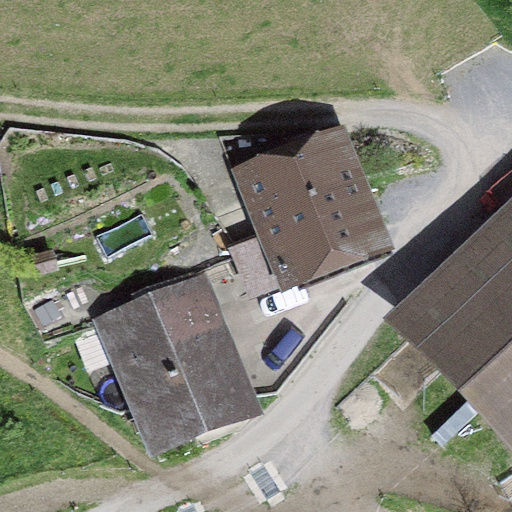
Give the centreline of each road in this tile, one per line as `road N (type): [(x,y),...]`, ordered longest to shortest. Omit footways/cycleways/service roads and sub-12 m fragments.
road 1 (track): [(124,511),(247,449),(278,423),(505,145)]
road 2 (track): [(505,145),(386,114),(124,116),(0,106)]
